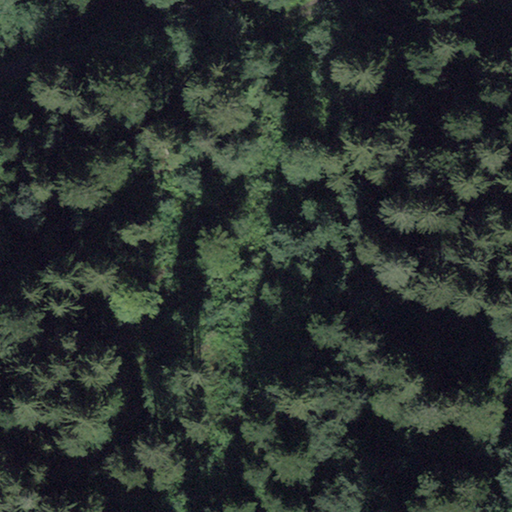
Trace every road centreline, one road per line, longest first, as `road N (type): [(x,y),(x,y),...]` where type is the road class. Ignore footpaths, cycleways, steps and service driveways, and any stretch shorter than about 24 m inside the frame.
road 1 (track): [(326,0),(240,45),(168,98),(0,268)]
road 2 (track): [(0,72),(226,0)]
